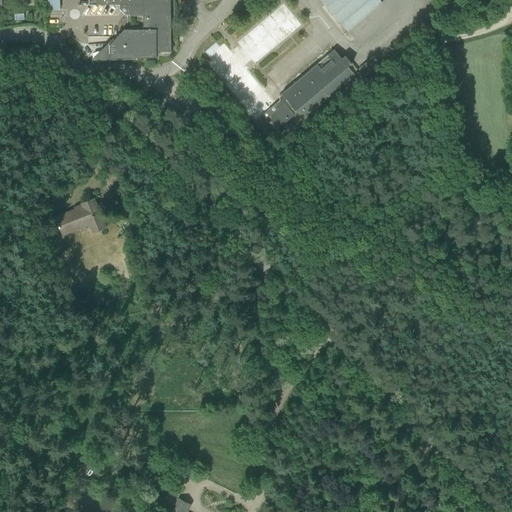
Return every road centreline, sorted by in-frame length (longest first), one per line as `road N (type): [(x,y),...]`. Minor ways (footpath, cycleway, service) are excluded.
road 1 (unclassified): [(488,511),(60,52),(36,36),(0,37)]
road 2 (track): [(511,13),(474,35),(407,50),(300,135),(249,161)]
